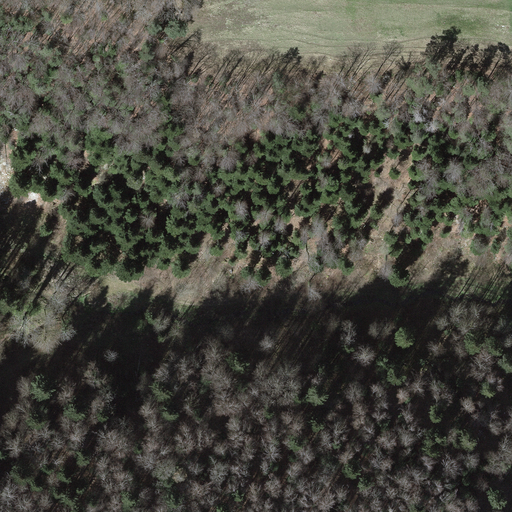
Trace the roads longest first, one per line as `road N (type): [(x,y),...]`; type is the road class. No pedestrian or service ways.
road 1 (track): [(99,294),(143,291),(204,306),(460,276),(511,288)]
road 2 (track): [(99,294),(0,374)]
